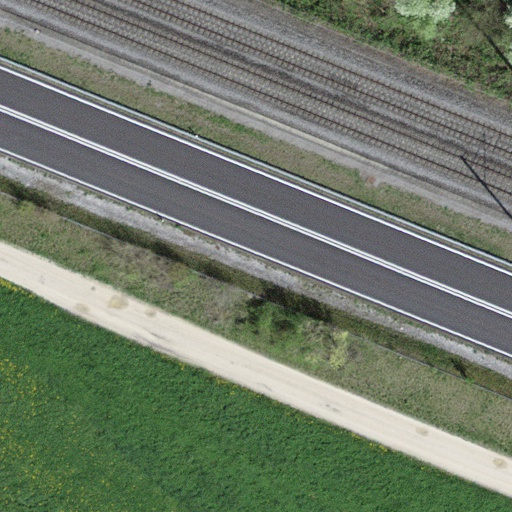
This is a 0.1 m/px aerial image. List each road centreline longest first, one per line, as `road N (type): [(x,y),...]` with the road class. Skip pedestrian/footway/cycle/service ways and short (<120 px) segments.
road 1 (track): [(0,258),(511,478)]
road 2 (trunk): [(511,316),(0,108)]
